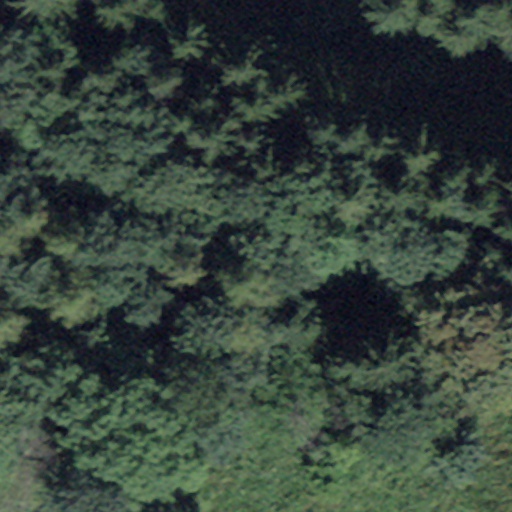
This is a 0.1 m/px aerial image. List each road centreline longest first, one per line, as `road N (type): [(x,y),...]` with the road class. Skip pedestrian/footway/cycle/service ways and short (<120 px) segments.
road 1 (track): [(511,329),(220,284),(117,239),(67,205),(0,139)]
road 2 (track): [(511,119),(383,85),(225,0)]
